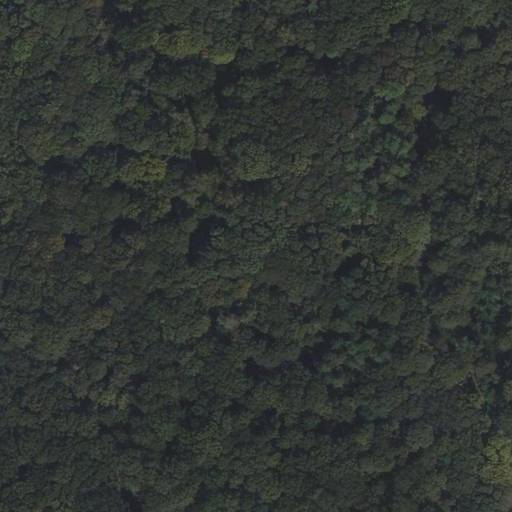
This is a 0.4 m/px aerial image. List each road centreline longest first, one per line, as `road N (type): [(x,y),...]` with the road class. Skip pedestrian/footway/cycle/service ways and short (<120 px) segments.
road 1 (track): [(0,145),(391,311)]
road 2 (track): [(193,511),(391,311)]
